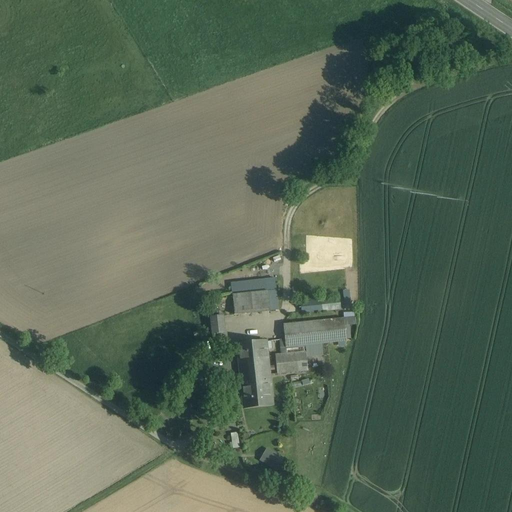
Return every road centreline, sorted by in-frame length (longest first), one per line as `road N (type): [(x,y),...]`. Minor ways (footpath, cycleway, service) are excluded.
road 1 (track): [(511,52),(414,88),(384,108),(347,169),(293,209),(286,253)]
road 2 (unknown): [(174,453),(231,486),(251,486),(227,384)]
